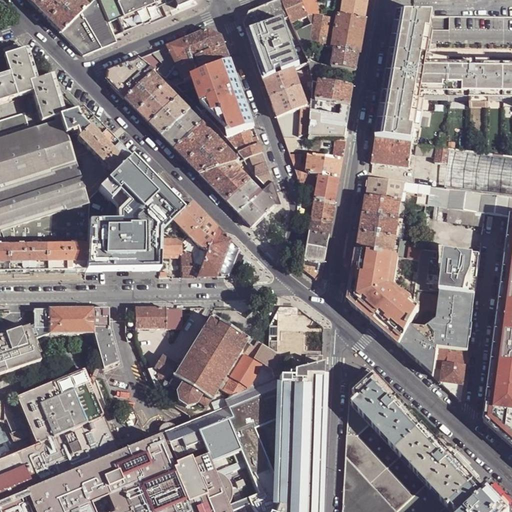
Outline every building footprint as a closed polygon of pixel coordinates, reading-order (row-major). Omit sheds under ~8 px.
[(26,0),(35,8),(43,0),(26,0)] [(43,0),(35,8),(48,21),(69,0),(43,0)] [(69,0),(48,21),(60,34),(81,14),(87,8),(79,0),(69,0)] [(102,49),(117,43),(111,31),(108,21),(98,0),(94,0),(87,8),(81,14),(102,49)] [(98,0),(108,21),(116,18),(122,32),(136,26),(134,22),(139,19),(141,24),(159,16),(156,9),(160,7),(159,4),(167,1),(168,4),(173,1),(176,8),(193,1),(192,0),(98,0)] [(283,0),(281,1),(290,20),(292,25),(308,18),(300,0),(283,0)] [(315,0),(300,0),(308,18),(308,20),(316,18),(320,17),(315,0)] [(367,12),(369,2),(354,0),(343,0),(340,17),(366,21),(367,12)] [(244,28),(247,35),(290,20),(281,1),(251,14),(244,28)] [(83,57),(102,49),(81,14),(60,34),(83,57)] [(363,40),(366,21),(340,17),(338,16),(332,51),(335,51),(360,55),(361,48),(363,40)] [(400,17),(395,17),(375,140),(380,141),(395,46),(400,17)] [(380,141),(412,145),(414,132),(511,134),(511,18),(448,17),(448,31),(430,31),(432,17),(400,17),(395,46),(380,141)] [(301,31),(295,33),(301,45),(310,47),(326,50),(331,20),(316,18),(308,20),(311,26),(301,31)] [(290,20),(247,35),(255,58),(265,84),(295,72),(310,66),(309,65),(305,55),(301,45),(295,33),(294,29),(292,25),(290,20)] [(209,31),(186,41),(192,60),(225,45),(223,38),(209,31)] [(177,66),(185,82),(198,76),(192,60),(186,41),(168,49),(177,66)] [(5,56),(20,51),(19,47),(15,43),(9,47),(3,50),(2,50),(5,56)] [(198,76),(219,68),(226,64),(231,63),(225,45),(192,60),(198,76)] [(310,47),(301,45),(305,55),(311,53),(310,47)] [(158,73),(164,78),(167,80),(175,69),(177,66),(168,49),(141,60),(158,73)] [(32,82),(35,81),(25,50),(22,51),(32,82)] [(0,102),(29,93),(39,123),(54,118),(58,116),(60,116),(48,77),(35,81),(32,82),(22,51),(20,51),(5,56),(2,56),(8,74),(9,77),(0,79),(0,102)] [(335,51),(332,69),(334,69),(357,73),(358,65),(360,55),(335,51)] [(143,87),(155,77),(158,73),(141,60),(132,64),(120,69),(133,82),(136,80),(143,87)] [(181,84),(175,86),(185,96),(197,109),(209,121),(222,134),(227,141),(250,131),(252,130),(255,129),(231,63),(226,64),(219,68),(198,76),(185,82),(181,84)] [(328,68),(309,65),(310,66),(313,83),(319,84),(326,85),(328,68)] [(109,84),(127,101),(143,87),(136,80),(133,82),(120,69),(112,72),(109,84)] [(356,77),(357,73),(334,69),(332,79),(355,83),(356,79),(356,77)] [(295,72),(265,84),(270,101),(301,88),(295,72)] [(60,116),(63,115),(51,76),(48,77),(60,116)] [(127,101),(139,114),(167,89),(155,77),(143,87),(127,101)] [(161,81),(168,88),(173,84),(167,80),(164,78),(161,81)] [(351,89),(326,85),(319,84),(316,103),(342,107),(351,109),(353,99),(354,90),(351,89)] [(301,88),(270,101),(278,121),(301,111),(308,108),(301,88)] [(139,114),(151,126),(179,101),(167,89),(139,114)] [(151,126),(163,139),(192,114),(179,101),(151,126)] [(340,117),(342,107),(316,103),(312,102),(311,107),(311,112),(340,117)] [(311,107),(308,108),(301,111),(300,133),(300,139),(310,135),(311,115),(311,112),(311,107)] [(347,130),(351,109),(342,107),(340,117),(311,112),(311,115),(323,118),(322,125),(347,130)] [(129,159),(80,109),(74,111),(77,119),(122,165),(129,159)] [(77,119),(74,111),(63,115),(60,116),(58,116),(59,122),(60,121),(64,135),(75,131),(76,135),(77,139),(76,140),(112,176),(122,165),(77,119)] [(301,111),(278,121),(285,140),(300,133),(301,111)] [(0,134),(27,126),(25,120),(26,119),(25,114),(23,114),(23,113),(16,116),(9,118),(2,120),(0,120),(0,134)] [(163,139),(176,152),(204,126),(192,114),(163,139)] [(346,141),(347,130),(322,125),(323,118),(311,115),(310,135),(310,140),(336,141),(346,141)] [(56,123),(54,118),(39,123),(27,126),(0,134),(0,140),(34,130),(56,123)] [(60,121),(59,122),(56,123),(34,130),(48,173),(74,165),(65,138),(64,135),(60,121)] [(176,152),(188,164),(217,139),(204,126),(176,152)] [(0,189),(48,173),(34,130),(0,140),(0,189)] [(240,155),(261,146),(258,138),(253,140),(251,134),(250,131),(227,141),(226,141),(240,155)] [(188,164),(200,177),(234,165),(241,163),(217,139),(188,164)] [(297,141),(285,140),(290,154),(298,152),(297,141)] [(347,140),(346,141),(336,141),(335,157),(334,160),(344,161),(347,140)] [(375,140),(371,165),(408,168),(412,148),(412,145),(380,141),(375,140)] [(416,156),(435,159),(438,148),(418,145),(418,149),(416,156)] [(252,159),(264,154),(261,146),(240,155),(246,161),(252,159)] [(450,150),(438,148),(435,159),(434,165),(448,166),(450,150)] [(446,174),(444,189),(511,198),(511,157),(450,150),(448,166),(446,174)] [(274,184),(264,154),(252,159),(255,171),(255,179),(266,190),(274,184)] [(303,157),(291,157),(293,164),(301,166),(303,157)] [(341,179),(344,161),(334,160),(329,159),(310,158),(308,167),(307,175),(318,178),(320,178),(340,182),(341,179)] [(181,212),(129,159),(122,165),(112,176),(93,195),(114,216),(113,224),(86,223),(85,247),(84,272),(84,273),(158,273),(159,259),(159,254),(160,241),(160,240),(160,234),(161,232),(172,221),(179,215),(181,212)] [(48,173),(0,189),(0,231),(0,232),(86,205),(74,165),(48,173)] [(200,177),(226,203),(250,182),(234,165),(200,177)] [(301,166),(300,174),(307,175),(308,167),(301,166)] [(317,186),(318,178),(307,175),(300,174),(297,173),(301,186),(316,188),(317,186)] [(336,206),(340,182),(320,178),(319,186),(318,188),(317,193),(316,203),(336,206)] [(368,180),(365,199),(401,203),(403,184),(368,180)] [(239,216),(262,195),(250,182),(226,203),(239,216)] [(282,208),(274,184),(266,190),(262,195),(275,207),(282,208)] [(403,184),(401,203),(405,204),(405,199),(407,198),(417,199),(416,205),(426,207),(434,208),(478,214),(484,214),(484,215),(509,218),(511,198),(444,189),(431,188),(414,186),(403,184)] [(275,207),(262,195),(239,216),(253,230),(261,221),(275,207)] [(365,199),(362,216),(398,222),(401,203),(365,199)] [(179,215),(172,221),(175,225),(186,235),(204,217),(190,203),(181,212),(179,215)] [(332,224),(336,206),(316,203),(312,221),(332,224)] [(401,203),(398,222),(404,222),(406,204),(405,204),(401,203)] [(6,248),(85,247),(86,223),(87,213),(87,208),(87,204),(86,205),(0,232),(6,248)] [(478,214),(434,208),(433,220),(447,223),(476,226),(478,214)] [(362,216),(359,235),(395,240),(401,241),(402,239),(395,238),(398,222),(362,216)] [(215,227),(204,217),(186,235),(196,246),(206,251),(215,227)] [(511,217),(509,218),(505,257),(507,258),(506,267),(503,266),(498,308),(500,309),(499,318),(497,318),(489,378),(492,378),(491,388),(488,387),(486,407),(490,407),(488,421),(505,436),(507,434),(511,438),(511,217)] [(172,221),(161,232),(166,235),(175,225),(172,221)] [(331,231),(332,224),(312,221),(310,234),(330,237),(331,231)] [(404,222),(398,222),(395,238),(402,239),(405,223),(404,222)] [(229,242),(215,227),(206,251),(198,270),(195,278),(215,278),(229,242)] [(328,251),(330,237),(310,234),(305,261),(320,264),(325,265),(328,251)] [(359,235),(356,253),(392,259),(395,240),(359,235)] [(160,241),(159,254),(180,254),(180,242),(179,243),(173,239),(160,240),(160,241)] [(395,240),(392,259),(398,260),(403,261),(404,257),(407,258),(409,248),(410,243),(401,241),(395,240)] [(237,250),(229,242),(215,278),(227,278),(237,250)] [(0,273),(8,273),(40,273),(84,273),(84,272),(85,247),(6,248),(0,247),(0,273)] [(404,257),(403,261),(418,263),(420,249),(409,248),(407,258),(404,257)] [(474,297),(479,258),(420,249),(418,263),(414,289),(440,292),(440,293),(474,297)] [(392,259),(356,253),(353,272),(352,279),(351,283),(357,284),(354,300),(366,311),(362,315),(398,346),(411,322),(415,314),(406,306),(411,302),(402,294),(401,295),(393,288),(398,260),(392,259)] [(180,273),(180,278),(187,278),(190,278),(191,270),(192,254),(180,254),(180,259),(180,273)] [(171,273),(180,273),(180,259),(170,259),(171,273)] [(403,261),(398,260),(393,288),(401,295),(402,294),(411,302),(406,306),(415,314),(417,311),(417,307),(412,306),(414,289),(418,263),(403,261)] [(320,264),(305,261),(303,272),(317,282),(320,264)] [(191,270),(190,278),(195,278),(198,270),(191,270)] [(357,284),(351,283),(348,302),(362,315),(366,311),(354,300),(357,284)] [(440,292),(414,289),(412,306),(417,307),(417,311),(415,314),(411,322),(398,346),(434,379),(438,349),(467,353),(467,351),(468,344),(470,326),(474,297),(440,293),(440,292)] [(135,308),(125,308),(125,317),(134,316),(135,308)] [(135,308),(134,316),(134,330),(166,329),(166,323),(177,323),(177,308),(145,308),(135,308)] [(34,325),(19,330),(0,336),(0,371),(4,370),(29,361),(24,344),(49,335),(93,333),(102,369),(117,363),(108,328),(108,309),(33,310),(34,325)] [(184,359),(179,367),(178,368),(177,368),(177,369),(178,369),(173,377),(172,376),(171,378),(172,379),(180,384),(176,391),(175,393),(177,403),(185,408),(194,405),(196,403),(200,396),(209,401),(210,402),(210,400),(214,392),(215,393),(216,391),(215,391),(222,380),(223,380),(224,379),(223,378),(230,367),(231,367),(232,366),(231,366),(238,354),(239,354),(240,353),(239,353),(246,341),(247,342),(248,341),(234,332),(235,330),(233,329),(232,331),(225,326),(226,325),(225,324),(224,326),(209,317),(209,318),(210,319),(203,330),(202,329),(201,331),(202,331),(195,343),(193,342),(193,344),(194,344),(186,356),(186,355),(185,356),(186,357),(184,359)] [(271,369),(275,378),(277,377),(288,373),(280,354),(258,341),(258,342),(254,347),(251,346),(246,355),(271,369)] [(465,367),(467,353),(438,349),(434,379),(441,385),(441,383),(443,363),(465,367)] [(147,370),(155,390),(163,387),(164,388),(166,388),(168,386),(169,387),(169,386),(176,391),(180,384),(172,379),(171,378),(172,376),(173,377),(178,369),(177,369),(177,368),(178,368),(179,367),(175,364),(161,355),(153,369),(147,370)] [(222,391),(230,396),(246,390),(260,367),(244,357),(222,391)] [(463,386),(465,367),(443,363),(441,383),(463,386)] [(248,506),(250,511),(313,511),(319,369),(303,368),(303,370),(295,370),(288,373),(277,377),(275,378),(246,390),(230,396),(223,399),(226,406),(188,422),(180,425),(176,426),(191,462),(204,457),(207,464),(237,451),(241,462),(243,467),(255,496),(246,501),(248,506)] [(349,403),(352,405),(357,400),(352,395),(373,375),(368,369),(349,387),(349,403)] [(35,447),(104,418),(85,371),(18,398),(35,447)] [(451,511),(462,511),(484,493),(474,482),(452,458),(449,455),(447,452),(374,375),(373,375),(352,395),(357,400),(352,405),(447,507),(451,511)] [(461,402),(463,386),(441,383),(441,385),(460,402),(461,402)] [(205,407),(209,401),(200,396),(196,403),(203,407),(203,408),(204,409),(204,408),(205,409),(206,408),(205,407)] [(349,403),(347,441),(355,441),(410,500),(421,511),(441,511),(447,507),(352,405),(349,403)] [(490,407),(486,407),(484,423),(511,448),(511,438),(507,434),(505,436),(488,421),(490,407)] [(181,413),(176,415),(180,425),(188,422),(185,415),(181,413)] [(104,418),(35,447),(0,461),(0,511),(226,511),(225,509),(224,505),(212,476),(211,474),(207,464),(204,457),(191,462),(176,426),(171,422),(164,422),(159,426),(158,430),(159,438),(129,450),(119,454),(104,418)] [(451,511),(447,507),(441,511),(421,511),(410,500),(355,441),(347,441),(342,511),(451,511)] [(452,458),(474,482),(479,477),(457,453),(452,458)] [(241,462),(211,474),(212,476),(215,476),(219,477),(243,467),(241,462)] [(212,476),(224,505),(226,502),(227,499),(228,494),(228,489),(226,484),(224,482),(222,479),(219,477),(215,476),(212,476)] [(509,511),(510,506),(492,486),(484,493),(462,511),(509,511)] [(246,501),(225,509),(226,511),(234,511),(248,506),(246,501)]
